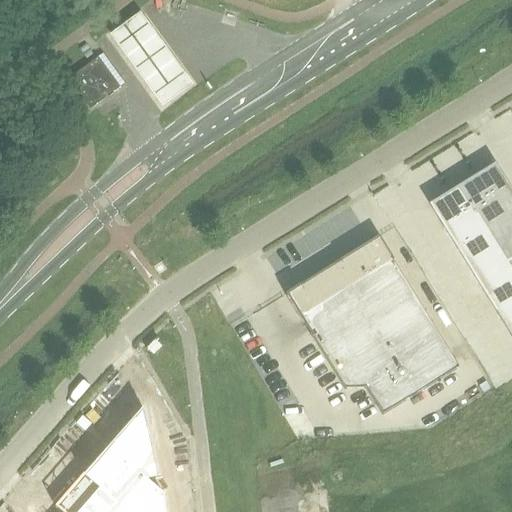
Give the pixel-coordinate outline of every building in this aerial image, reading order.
[(197,85),(141,8),(105,35),(161,112),(197,85)] [(69,79),(91,109),(120,88),(98,58),(69,79)] [(511,193),(494,165),(430,205),(511,337),(511,193)] [(379,237),(285,295),(344,390),(366,389),(382,416),(459,368),(379,237)] [(511,403),(488,418),(511,457),(511,403)] [(59,511),(165,511),(164,496),(145,482),(159,479),(143,408),(122,432),(56,509),(59,511)] [(433,442),(320,452),(326,511),(511,511),(511,503),(463,424),(433,442)]
